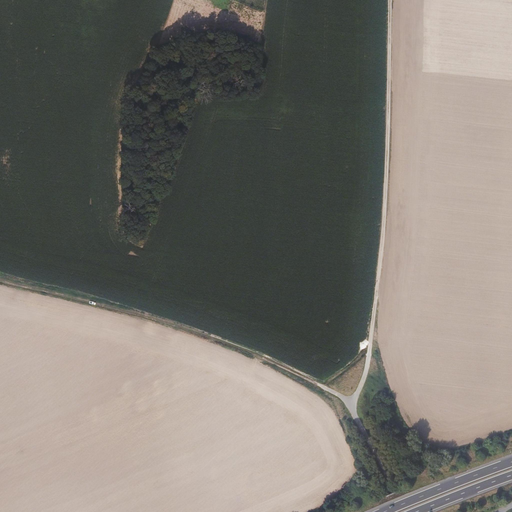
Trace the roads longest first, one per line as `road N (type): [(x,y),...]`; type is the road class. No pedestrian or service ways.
road 1 (track): [(351,400),(364,379),(385,210),(391,0)]
road 2 (track): [(0,281),(246,352),(351,400)]
road 3 (trunk): [(511,462),(384,511)]
road 4 (track): [(351,400),(402,511)]
